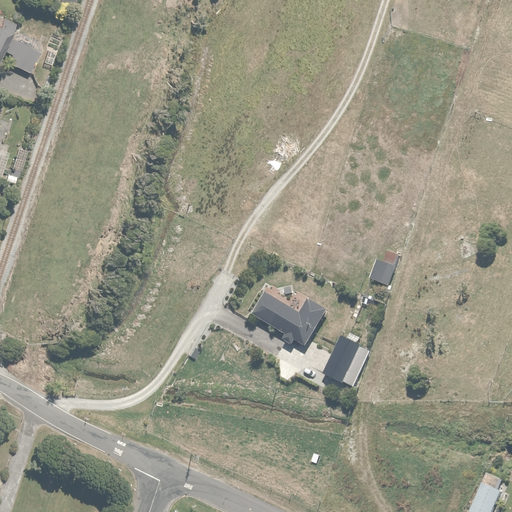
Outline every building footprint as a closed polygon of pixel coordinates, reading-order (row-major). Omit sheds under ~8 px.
[(0,56),(10,35),(13,37),(18,25),(5,19),(1,27),(0,26),(0,56)] [(38,51),(24,45),(14,66),(28,73),(38,51)] [(384,264),(378,262),(372,280),(391,287),(404,254),(390,248),(384,264)] [(262,292),(249,313),(288,335),(285,341),(296,348),(299,342),(308,347),(328,312),(312,302),(304,316),(262,292)] [(373,353),(343,339),(325,376),(346,386),(348,383),(356,387),(373,353)] [(496,511),(504,497),(485,487),(472,511),(496,511)]
